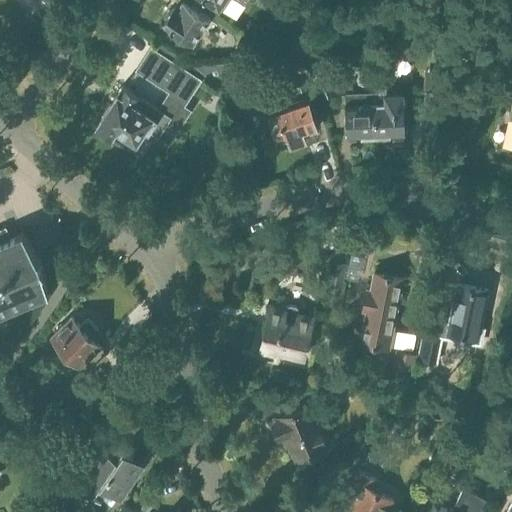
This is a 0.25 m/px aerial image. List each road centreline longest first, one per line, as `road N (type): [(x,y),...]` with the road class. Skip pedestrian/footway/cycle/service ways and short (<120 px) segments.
road 1 (residential): [(511,216),(352,192),(289,199),(179,235),(148,254)]
road 2 (residential): [(227,511),(191,418),(175,300),(148,254)]
road 3 (residential): [(107,217),(0,369)]
road 4 (residential): [(10,134),(100,0)]
road 5 (residential): [(107,217),(10,134)]
